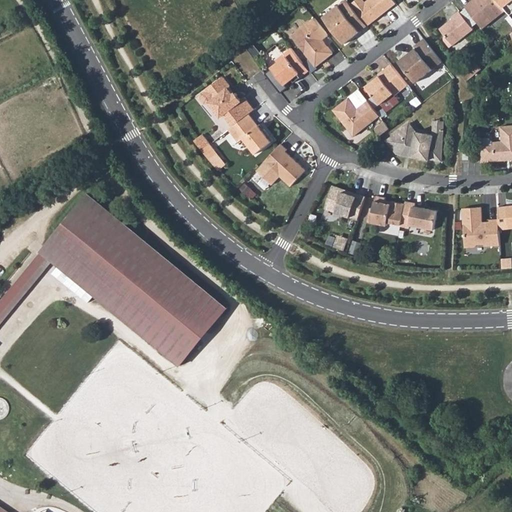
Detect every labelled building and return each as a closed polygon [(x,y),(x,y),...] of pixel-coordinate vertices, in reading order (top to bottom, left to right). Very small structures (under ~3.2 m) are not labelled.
[(345,0),(332,11),(335,14),(349,4),(346,0),(345,0)] [(365,23),(367,26),(374,21),(373,20),(376,18),(377,19),(396,4),(393,0),(368,0),(365,3),(363,0),(356,0),(350,5),(365,23)] [(497,0),(473,0),(465,7),(482,28),(506,10),(497,0)] [(511,0),(497,0),(506,10),(510,15),(511,13),(511,0)] [(332,11),(323,18),(344,44),(353,37),(351,34),(365,23),(350,5),(349,4),(335,14),(332,11)] [(449,47),(473,29),(459,11),(451,17),(453,19),(440,29),(445,36),(444,36),(444,37),(444,38),(444,39),(444,40),(449,47)] [(316,67),(332,54),(327,47),(326,48),(324,46),(324,43),(322,40),(328,35),(314,18),(292,36),(316,67)] [(351,34),(353,37),(367,26),(365,23),(351,34)] [(415,49),(409,53),(399,62),(415,83),(442,62),(424,39),(414,47),(415,49)] [(253,45),(247,49),(253,57),(259,53),(253,45)] [(271,69),(284,84),(291,79),(298,74),(300,77),(309,71),(291,48),(275,60),(278,64),(271,69)] [(371,83),(366,86),(380,104),(393,94),(395,95),(408,85),(391,64),(374,78),(375,79),(371,83)] [(470,66),(460,73),(465,80),(475,73),(470,66)] [(298,74),(291,79),(294,83),(300,77),(298,74)] [(241,101),(235,93),(233,95),(229,89),(229,86),(223,78),(202,94),(201,99),(204,103),(209,104),(210,103),(221,117),(223,115),(232,127),(249,114),(254,110),(244,98),(241,101)] [(357,109),(348,98),(333,110),(354,137),(380,116),(367,101),(361,106),(363,108),(359,111),(357,109)] [(258,126),(249,114),(232,127),(228,130),(238,142),(243,139),(256,154),(273,141),(264,129),(263,130),(259,125),(258,126)] [(434,121),(433,131),(444,131),(444,121),(434,121)] [(382,134),(389,129),(384,122),(377,128),(382,134)] [(424,141),(425,134),(416,132),(409,124),(402,129),(408,136),(409,135),(413,139),(424,141)] [(482,139),(481,163),(503,161),(504,159),(511,158),(511,125),(500,127),(502,142),(492,143),(487,138),(482,139)] [(402,129),(386,142),(396,155),(402,156),(405,154),(412,155),(411,157),(429,160),(429,159),(442,161),(444,131),(433,131),(433,135),(425,134),(424,141),(413,139),(409,135),(408,136),(402,129)] [(210,145),(202,135),(194,141),(202,151),(210,145)] [(281,144),(256,171),(272,187),(280,178),(291,186),(305,171),(285,152),(287,150),(281,144)] [(210,145),(202,151),(206,157),(214,150),(210,145)] [(214,150),(206,157),(219,171),(226,164),(214,150)] [(341,188),(333,185),(325,208),(350,217),(351,215),(359,217),(366,197),(358,194),(357,196),(340,191),(341,188)] [(341,188),(340,191),(357,196),(358,194),(341,188)] [(370,208),(368,222),(387,226),(388,223),(401,225),(405,204),(391,202),(391,204),(385,203),(385,200),(385,198),(376,196),(374,209),(370,208)] [(96,200),(48,258),(50,259),(57,265),(61,269),(179,366),(227,308),(96,200)] [(415,204),(405,202),(405,204),(401,225),(401,226),(411,228),(411,225),(434,230),(438,212),(415,208),(415,204)] [(511,205),(498,207),(498,220),(499,230),(511,228),(511,205)] [(463,208),(465,247),(475,247),(477,244),(484,244),(486,246),(500,245),(499,230),(498,220),(489,220),(489,222),(485,222),(485,225),(482,225),(482,223),(481,207),(463,208)] [(348,241),(340,239),(337,248),(344,251),(348,241)] [(511,260),(511,258),(502,258),(503,268),(511,266),(511,260)] [(0,334),(57,265),(50,259),(0,319),(0,334)] [(0,511),(0,342),(61,269),(57,265),(0,334),(0,511)]
